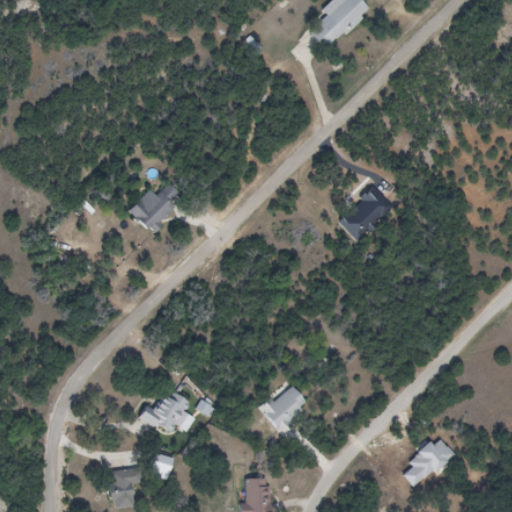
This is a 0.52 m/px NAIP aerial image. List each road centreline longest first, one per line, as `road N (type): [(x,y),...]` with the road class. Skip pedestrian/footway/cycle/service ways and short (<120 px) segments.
road 1 (residential): [(44,511),(47,455),(100,355),(458,0)]
road 2 (residential): [(511,286),(331,466),(313,511)]
